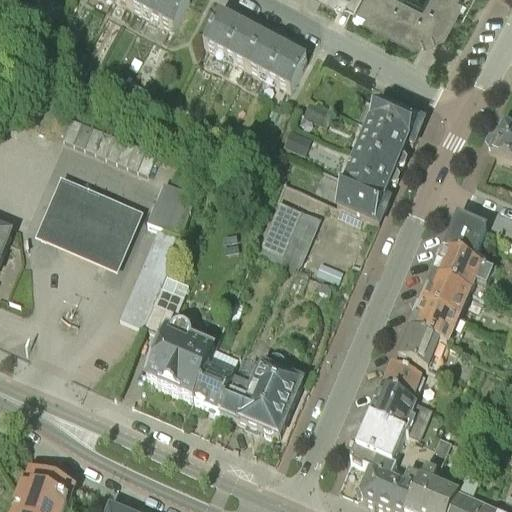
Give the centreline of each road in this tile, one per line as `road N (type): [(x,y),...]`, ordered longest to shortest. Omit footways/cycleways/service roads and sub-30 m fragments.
road 1 (residential): [(293,511),(429,190)]
road 2 (primary): [(289,511),(62,412),(41,414)]
road 3 (residential): [(469,115),(248,0)]
road 4 (primary): [(41,414),(50,433),(78,453),(201,511)]
